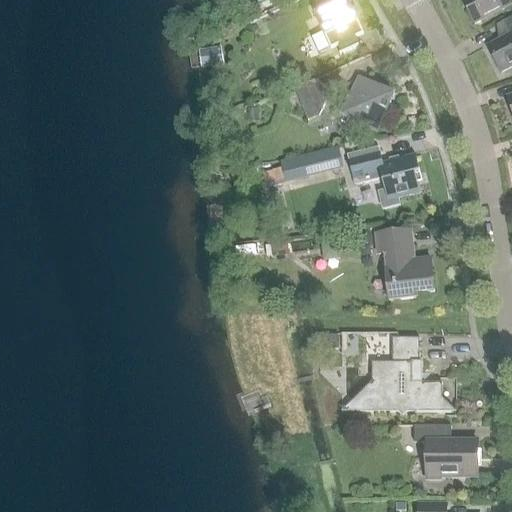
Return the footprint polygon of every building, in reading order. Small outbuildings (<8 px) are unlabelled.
[(314,15),(323,34),(312,39),(319,55),(330,50),(338,46),(341,54),(339,55),(340,56),(362,45),(361,44),(359,45),(356,38),(363,34),(347,0),(346,0),(343,2),(342,0),(316,0),(314,1),(315,2),(316,2),(320,12),(314,15)] [(461,0),(474,25),(510,6),(506,0),(461,0)] [(511,18),(504,22),(511,35),(486,48),(500,74),(511,67),(511,18)] [(221,48),(199,52),(202,69),(224,66),(221,48)] [(387,93),(359,79),(349,100),(342,115),(356,122),(377,133),(391,105),(393,100),(391,96),(387,93)] [(325,105),(315,82),(295,90),(308,122),(319,117),(325,105)] [(394,206),(398,204),(397,200),(420,194),(415,176),(420,175),(415,156),(414,156),(414,157),(383,165),(379,149),(347,157),(355,187),(382,180),(385,193),(382,196),(382,200),(383,204),(386,206),(390,207),(394,206)] [(324,176),(318,154),(280,164),(282,169),(285,182),(286,186),(324,176)] [(285,182),(282,169),(263,174),(267,187),(285,182)] [(413,251),(411,232),(375,236),(378,256),(385,255),(386,265),(385,265),(389,303),(418,299),(417,295),(434,293),(430,260),(412,262),(411,252),(413,251)] [(356,239),(357,245),(362,249),(368,248),(372,243),(371,237),(366,233),(360,234),(356,239)] [(289,257),(288,244),(275,245),(276,258),(289,257)] [(339,337),(326,337),(325,351),(339,351),(339,337)] [(442,385),(442,384),(422,384),(422,363),(419,363),(419,340),(392,339),(392,367),(376,367),(376,364),(375,364),(375,385),(348,412),(342,412),(342,414),(400,414),(403,417),(406,414),(456,413),(456,412),(451,412),(439,400),(438,385),(442,385)] [(413,427),(413,446),(425,446),(425,443),(428,443),(428,427),(413,427)] [(425,446),(425,482),(441,482),(441,481),(441,477),(458,477),(458,479),(479,479),(479,443),(428,443),(425,443),(425,446)]
